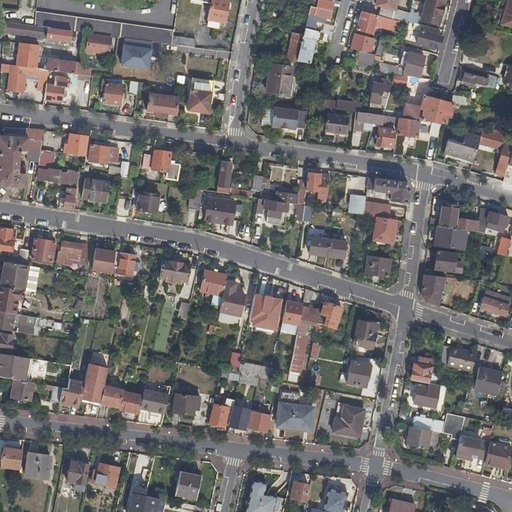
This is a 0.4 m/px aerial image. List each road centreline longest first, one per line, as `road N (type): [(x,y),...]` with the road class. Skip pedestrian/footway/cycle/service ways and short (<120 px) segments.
road 1 (residential): [(0,209),(195,241),(406,307)]
road 2 (residential): [(236,451),(0,423)]
road 3 (residential): [(0,112),(232,141)]
road 4 (residential): [(232,141),(420,172)]
road 5 (residential): [(406,307),(376,466)]
road 6 (residential): [(254,0),(232,141)]
road 7 (residential): [(376,466),(236,451)]
road 8 (residential): [(511,499),(376,466)]
road 9 (residential): [(420,172),(406,307)]
